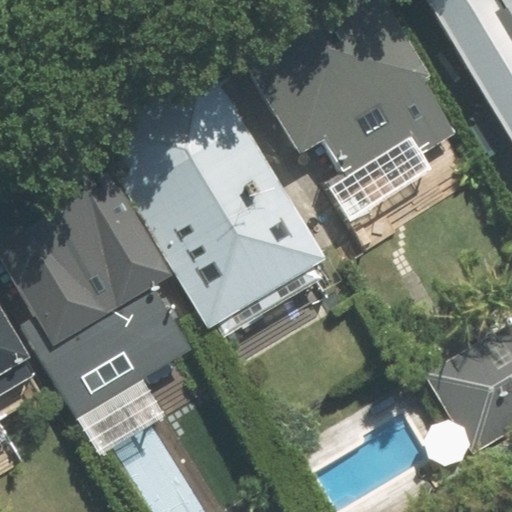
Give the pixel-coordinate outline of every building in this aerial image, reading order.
[(377,0),(311,0),(231,46),(296,156),(315,145),(337,183),(405,144),(413,157),(455,133),(377,0)] [(511,0),(423,0),(511,152),(511,0)] [(88,128),(204,327),(315,262),(200,64),(88,128)] [(0,186),(0,264),(32,320),(19,328),(70,416),(186,349),(150,286),(161,279),(80,140),(0,186)] [(0,374),(25,360),(0,316),(0,374)] [(511,320),(422,373),(468,452),(511,426),(511,320)]
